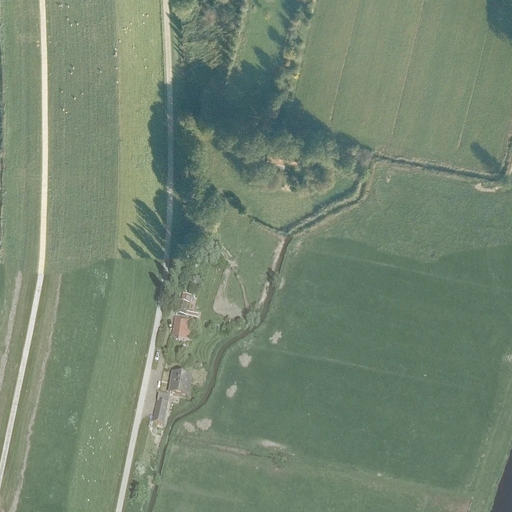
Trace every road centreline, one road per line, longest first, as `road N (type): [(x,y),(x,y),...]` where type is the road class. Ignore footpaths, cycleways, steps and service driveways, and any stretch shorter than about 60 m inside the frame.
road 1 (residential): [(116,511),(166,243),(164,0)]
road 2 (track): [(0,477),(41,274),(42,0)]
